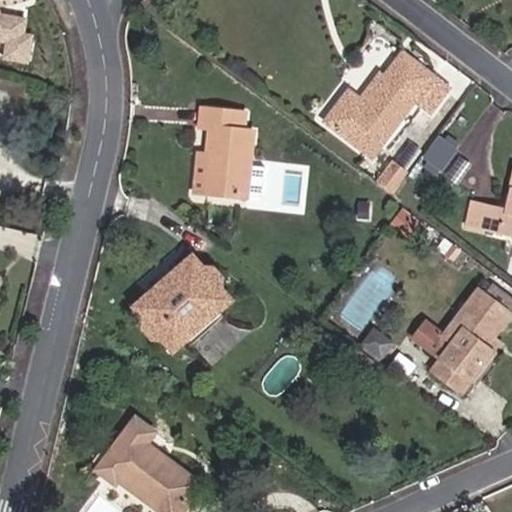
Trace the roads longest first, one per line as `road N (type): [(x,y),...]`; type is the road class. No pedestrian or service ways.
road 1 (residential): [(401,511),(511,462),(511,89),(395,0)]
road 2 (residential): [(86,0),(100,103),(10,511)]
